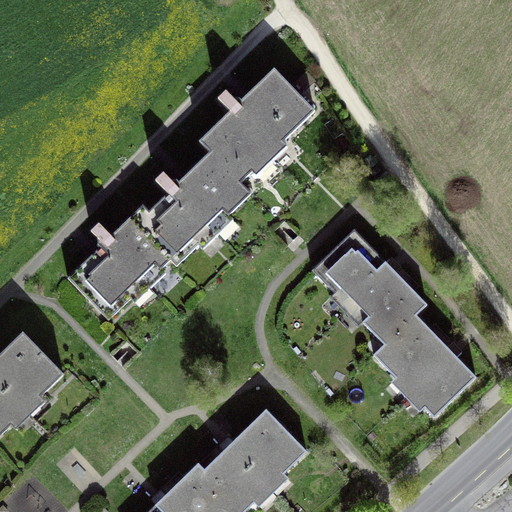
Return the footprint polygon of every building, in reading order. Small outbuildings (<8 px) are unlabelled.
[(198,141),(208,153),(245,194),(325,118),(271,66),(198,141)] [(208,153),(151,208),(171,266),(245,194),(208,153)] [(110,324),(171,266),(151,208),(140,204),(70,277),(110,324)] [(312,285),(376,353),(428,304),(364,236),(312,285)] [(496,376),(428,304),(376,353),(444,425),(496,376)] [(16,331),(0,345),(0,433),(65,383),(16,331)] [(267,410),(204,471),(224,511),(243,511),(307,451),(267,410)] [(224,511),(204,471),(197,463),(146,511),(224,511)]
